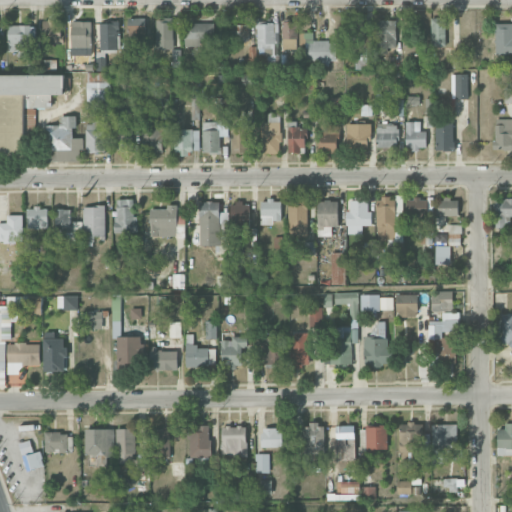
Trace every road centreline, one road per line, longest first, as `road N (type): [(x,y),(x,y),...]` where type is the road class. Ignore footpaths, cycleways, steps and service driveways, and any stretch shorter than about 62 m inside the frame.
road 1 (residential): [(0,399),(511,393)]
road 2 (residential): [(0,178),(511,174)]
road 3 (residential): [(479,175),(482,511)]
